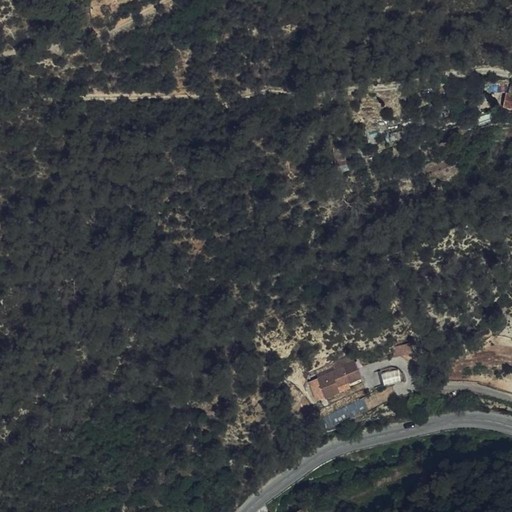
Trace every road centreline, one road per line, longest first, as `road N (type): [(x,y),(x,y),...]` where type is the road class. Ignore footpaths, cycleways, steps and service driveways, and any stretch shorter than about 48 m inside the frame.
road 1 (track): [(0,95),(188,93),(511,72)]
road 2 (secondary): [(511,426),(463,419),(350,444),(320,454),(246,511)]
